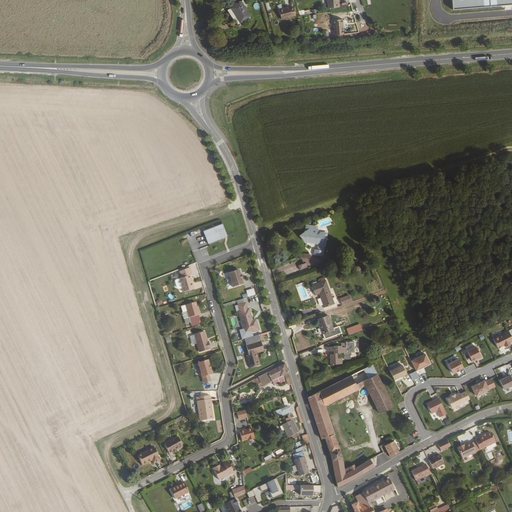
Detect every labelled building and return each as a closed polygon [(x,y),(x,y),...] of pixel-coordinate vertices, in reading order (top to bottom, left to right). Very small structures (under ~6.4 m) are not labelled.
[(337,0),(327,0),(329,10),(340,10),(339,2),(338,2),(337,0)] [(511,0),(452,0),(453,10),(511,5),(511,0)] [(245,6),(242,1),(227,10),(236,25),(251,17),(244,7),(245,6)] [(296,18),(294,10),(290,10),(279,12),(281,21),(296,18)] [(345,37),(344,22),(334,22),(336,38),(345,37)] [(226,230),(224,223),(205,230),(210,243),(227,237),(224,230),(226,230)] [(308,226),(300,226),(300,232),(298,233),(298,235),(294,237),(294,238),(299,239),(298,245),(313,245),(313,251),(309,251),(309,257),(318,257),(319,244),(322,241),(322,232),(312,232),(312,227),(308,227),(308,226)] [(305,255),(297,254),(292,256),(294,260),(295,260),(297,265),(292,267),(294,272),(302,269),(298,260),(298,258),(305,259),(305,255)] [(242,275),(241,270),(231,273),(235,287),(245,284),(244,280),(244,279),(243,274),(242,275)] [(193,281),(191,275),(181,278),(185,291),(196,288),(194,280),(193,281)] [(328,302),(320,279),(308,283),(311,292),(314,291),(319,305),(328,302)] [(246,290),(248,297),(256,295),(254,288),(246,290)] [(348,301),(345,295),(335,298),(337,304),(348,301)] [(200,314),(197,301),(187,304),(188,310),(190,316),(200,314)] [(249,309),(247,302),(238,305),(246,334),(260,330),(257,321),(254,322),(253,320),(250,309),(249,309)] [(329,327),(324,314),(314,317),(317,325),(316,326),(318,331),(329,327)] [(208,341),(205,331),(195,334),(199,352),(209,349),(210,348),(209,341),(208,341)] [(493,338),(498,349),(511,341),(511,337),(509,331),(493,338)] [(264,351),(261,342),(247,345),(249,355),(247,355),(250,367),(260,365),(257,353),(264,351)] [(338,350),(345,350),(344,345),(340,345),(339,343),(331,343),(331,345),(325,345),(325,349),(331,348),(331,352),(328,352),(328,362),(340,362),(339,356),(338,356),(338,350)] [(467,350),(472,361),(481,356),(476,346),(467,350)] [(426,353),(412,360),(417,371),(432,363),(426,353)] [(446,364),(452,374),(464,368),(459,358),(446,364)] [(210,364),(208,359),(198,362),(203,382),(210,380),(209,374),(212,374),(211,368),(209,368),(208,365),(210,364)] [(289,379),(284,364),(276,368),(276,369),(256,379),(258,381),(268,376),(270,382),(285,376),(286,380),(289,379)] [(390,371),(395,381),(409,374),(404,364),(390,371)] [(383,391),(371,368),(307,398),(320,439),(324,438),(329,453),(330,453),(337,488),(357,478),(373,469),(369,461),(364,463),(363,460),(346,470),(343,459),(338,450),(323,407),(364,387),(380,416),(393,410),(383,391)] [(413,380),(419,377),(417,371),(410,374),(413,380)] [(505,394),(511,390),(511,375),(511,374),(499,380),(505,394)] [(472,386),(476,396),(490,390),(489,389),(495,386),(491,378),(485,381),(484,380),(472,386)] [(447,399),(452,409),(464,402),(470,399),(465,391),(460,393),(460,392),(447,399)] [(213,417),(210,394),(196,396),(200,420),(213,417)] [(426,403),(431,414),(443,408),(438,397),(426,403)] [(276,411),(278,417),(292,412),(289,405),(276,411)] [(238,420),(248,418),(246,410),(237,412),(238,420)] [(297,432),(292,421),(282,424),(287,436),(297,432)] [(243,442),(255,439),(253,428),(240,431),(243,442)] [(496,445),(491,435),(486,437),(483,439),(482,438),(479,440),(475,442),(480,453),(496,445)] [(181,445),(177,436),(163,443),(168,453),(172,451),(171,451),(174,449),(178,447),(178,446),(181,445)] [(441,451),(451,447),(448,440),(438,444),(441,451)] [(392,443),(392,441),(383,445),(389,459),(398,453),(392,443)] [(476,454),(471,444),(464,447),(462,448),(457,450),(462,460),(476,454)] [(159,459),(153,446),(136,454),(141,464),(151,459),(152,462),(159,459)] [(308,473),(303,457),(293,460),(298,476),(308,473)] [(446,467),(442,458),(433,462),(433,461),(429,463),(433,472),(446,467)] [(232,472),(227,461),(222,464),(222,465),(219,467),(218,465),(212,468),(217,479),(232,472)] [(430,475),(426,464),(422,466),(423,467),(411,472),(416,481),(426,476),(427,476),(430,475)] [(285,489),(279,476),(269,481),(276,494),(285,489)] [(396,491),(391,480),(388,481),(362,493),(354,497),(358,506),(351,508),(352,511),(370,511),(367,504),(396,491)] [(187,492),(182,482),(178,483),(179,484),(177,485),(169,489),(174,498),(187,492)] [(242,494),(241,485),(229,491),(230,492),(233,498),(233,499),(242,494)] [(321,493),(321,485),(300,486),(300,496),(315,496),(315,493),(321,493)] [(181,510),(193,506),(191,500),(179,504),(181,510)] [(199,511),(201,511),(205,510),(202,503),(197,506),(199,511)]
